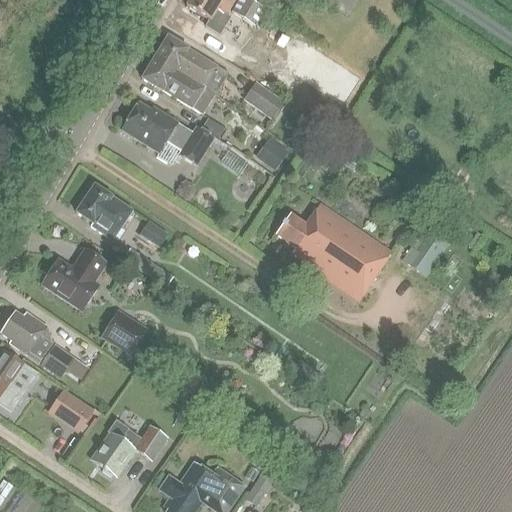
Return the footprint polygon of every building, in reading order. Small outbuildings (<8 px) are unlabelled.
[(216,12),(223,16),(233,1),(231,0),(188,0),(184,8),(209,23),(216,12)] [(263,12),(244,0),(237,0),(228,14),(251,29),(263,12)] [(212,96),(213,95),(224,77),(184,52),(185,50),(166,38),(153,60),(201,90),(201,89),(212,96)] [(201,90),(153,60),(140,81),(159,93),(160,92),(200,116),(212,96),(201,89),(201,90)] [(252,86),(240,103),(268,122),(279,105),(252,86)] [(177,158),(196,169),(213,142),(194,131),(191,136),(161,118),(159,121),(136,107),(120,133),(157,157),(164,145),(179,155),(177,158)] [(253,160),(272,174),(285,155),(265,141),(253,160)] [(131,212),(92,187),(74,216),(90,226),(88,229),(110,244),(131,212)] [(390,255),(319,206),(305,227),(294,219),(280,240),(292,249),(288,254),(308,268),(306,270),(356,304),(390,255)] [(138,238),(158,251),(167,237),(147,224),(138,238)] [(400,263),(423,278),(445,246),(413,224),(399,244),(408,251),(400,263)] [(126,251),(119,262),(163,292),(171,281),(126,251)] [(98,290),(93,286),(105,267),(83,254),(71,273),(57,264),(41,290),(82,315),(98,290)] [(116,314),(99,340),(127,359),(145,332),(116,314)] [(48,345),(40,340),(47,330),(25,315),(22,320),(15,315),(0,336),(10,343),(9,346),(28,359),(30,357),(37,362),(48,345)] [(276,346),(270,355),(277,359),(283,351),(276,346)] [(52,347),(37,369),(58,383),(72,361),(52,347)] [(1,353),(0,354),(0,410),(10,417),(23,398),(9,388),(22,369),(1,353)] [(145,356),(138,367),(165,385),(172,374),(145,356)] [(295,362),(288,373),(313,389),(320,379),(295,362)] [(94,414),(63,393),(46,417),(78,438),(94,414)] [(360,409),(355,417),(363,422),(368,414),(360,409)] [(134,453),(150,463),(166,440),(149,428),(141,441),(115,423),(106,436),(109,437),(91,465),(114,480),(124,465),(125,465),(134,453)] [(319,439),(319,424),(299,425),(300,439),(319,439)] [(289,438),(282,448),(302,462),(309,451),(289,438)] [(217,482),(194,466),(179,487),(168,479),(158,493),(169,501),(163,509),(167,511),(195,511),(200,506),(209,511),(228,511),(243,491),(221,476),(217,482)] [(315,492),(326,476),(317,470),(312,478),(307,475),(302,483),(315,492)] [(271,481),(260,474),(243,501),(254,509),(271,481)] [(274,480),(268,489),(277,494),(282,485),(274,480)] [(0,482),(0,502),(9,488),(0,482)]
